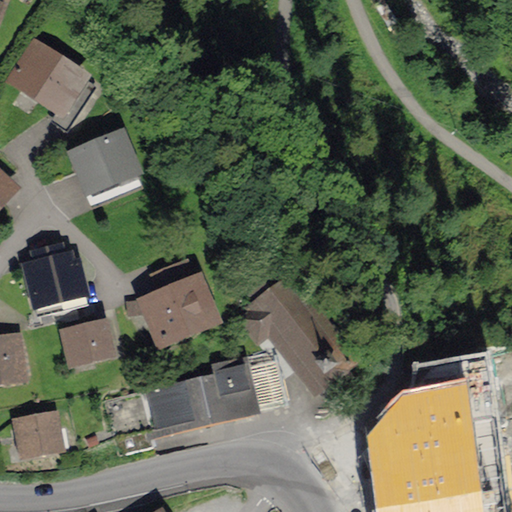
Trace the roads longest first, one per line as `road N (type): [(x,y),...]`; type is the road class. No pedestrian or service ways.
road 1 (residential): [(293,481),(330,453),(391,382),(395,353),(390,302),(335,213),(292,111),(281,58),(287,0)]
road 2 (secondary): [(293,481),(265,464),(233,462),(53,501),(0,502)]
road 3 (residential): [(343,0),(425,122),(511,187)]
road 4 (residential): [(0,261),(26,226),(42,222),(62,226),(117,281)]
